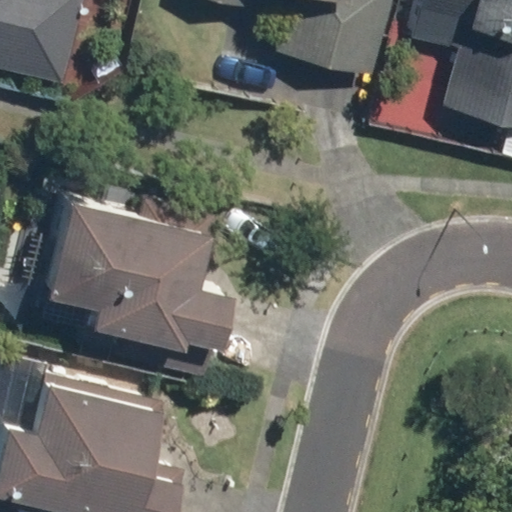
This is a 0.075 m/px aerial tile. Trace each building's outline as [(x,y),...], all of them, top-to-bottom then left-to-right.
[(0,0),(0,70),(50,83),(69,0),(0,0)] [(260,50),(354,73),(372,0),(220,0),(269,12),(260,50)] [(439,44),(424,104),(511,125),(511,0),(404,0),(397,34),(439,44)] [(94,351),(185,373),(206,287),(177,280),(194,208),(44,171),(15,290),(61,302),(56,322),(98,333),(94,351)] [(156,511),(167,464),(128,455),(143,391),(0,358),(0,500),(52,511),(156,511)]
